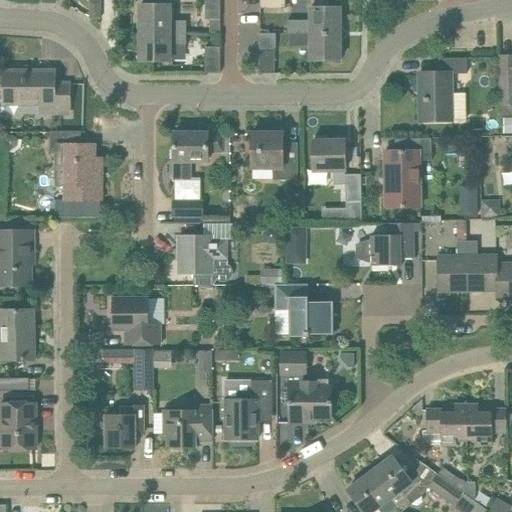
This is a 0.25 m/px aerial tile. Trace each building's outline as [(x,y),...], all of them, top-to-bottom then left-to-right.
[(101,19),(101,0),(89,0),(89,19),(101,19)] [(205,0),(205,19),(221,19),(220,0),(205,0)] [(260,0),(260,8),(286,8),(285,0),(260,0)] [(141,5),(141,33),(187,33),(187,21),(170,21),(170,5),(141,5)] [(288,22),(287,33),(290,33),(340,33),(340,7),(311,7),(311,22),(288,22)] [(187,33),(141,33),(140,61),(171,61),(170,45),(187,45),(187,33)] [(340,33),(290,33),(290,46),(311,46),(311,60),(340,60),(340,33)] [(205,73),(220,73),(221,47),(206,46),(205,73)] [(260,73),(265,73),(275,73),(276,48),(260,48),(260,73)] [(511,55),(500,56),(501,105),(511,105),(511,55)] [(440,73),(420,73),(420,121),(451,121),(450,75),(467,75),(467,58),(439,58),(440,73)] [(41,113),(69,113),(69,83),(54,83),(54,71),(4,71),(4,103),(41,103),(41,113)] [(81,132),(48,132),(48,151),(56,151),(56,184),(65,185),(65,200),(57,200),(57,218),(102,218),(103,158),(95,158),(95,144),(81,144),(81,132)] [(175,200),(198,200),(199,178),(190,178),(190,161),(208,161),(208,152),(223,152),(223,133),(175,132),(174,161),(175,161),(175,200)] [(252,133),(252,168),(283,168),(283,180),(298,180),(298,143),(283,143),(283,132),(252,132),(252,133)] [(315,141),(313,141),(314,173),(333,172),(334,185),(346,184),(346,201),(362,201),(361,174),(346,174),(345,140),(329,141),(329,136),(315,136),(315,141)] [(420,151),(385,151),(386,207),(421,206),(420,151)] [(477,198),(461,198),(461,215),(478,214),(477,198)] [(198,200),(175,200),(174,217),(202,217),(202,200),(198,200)] [(492,201),(482,201),(483,218),(500,217),(499,207),(492,201)] [(230,210),(218,210),(218,224),(230,224),(230,210)] [(415,258),(415,222),(390,222),(390,235),(372,235),(373,241),(369,241),(358,245),(358,257),(369,261),(373,261),(373,265),(402,265),(402,258),(415,258)] [(284,261),(304,261),(305,226),(285,225),(284,261)] [(31,252),(34,252),(34,230),(0,229),(0,285),(31,286),(31,252)] [(213,238),(177,237),(176,273),(191,273),(191,285),(213,285),(218,279),(222,281),(226,281),(230,279),(232,275),(233,270),(230,266),(226,264),(227,238),(213,238)] [(438,291),(466,291),(466,242),(456,242),(456,256),(438,256),(438,291)] [(466,291),(497,291),(497,263),(497,255),(476,255),(476,242),(466,242),(466,291)] [(511,263),(497,263),(497,291),(497,299),(511,298),(511,263)] [(261,283),(283,283),(283,268),(261,268),(261,283)] [(310,334),(334,334),(333,302),(308,302),(308,284),(276,284),(276,310),(290,310),(291,336),(310,336),(310,334)] [(125,330),(125,345),(161,345),(161,324),(149,324),(149,297),(113,297),(113,330),(125,330)] [(0,310),(1,360),(35,359),(34,310),(0,310)] [(136,349),(136,389),(154,389),(154,368),(153,350),(153,349),(136,349)] [(133,350),(113,350),(113,362),(133,362),(133,350)] [(153,350),(154,368),(172,368),(172,350),(153,350)] [(239,350),(215,350),(215,361),(239,361),(239,350)] [(212,351),(199,351),(199,371),(212,371),(212,351)] [(281,351),(281,387),(289,387),(289,423),(313,423),(313,418),(332,418),(332,386),(317,386),(317,381),(307,381),(307,351),(281,351)] [(30,378),(0,378),(0,389),(30,389),(30,378)] [(252,381),(252,400),(226,400),(226,439),(258,439),(258,415),(273,415),(273,381),(252,381)] [(2,402),(2,450),(36,450),(36,402),(2,402)] [(467,439),(467,404),(455,404),(455,409),(427,409),(427,431),(423,431),(423,445),(457,444),(457,439),(467,439)] [(479,404),(467,404),(467,439),(478,439),(478,444),(494,444),(494,432),(507,432),(507,408),(479,409),(479,404)] [(164,413),(165,434),(168,434),(168,447),(172,447),(172,450),(182,450),(182,447),(196,447),(196,440),(213,440),(213,405),(182,405),(182,410),(164,410),(164,413)] [(136,431),(144,431),(144,406),(121,406),(121,415),(106,415),(106,447),(136,447),(136,431)] [(393,456),(371,473),(390,499),(399,511),(402,511),(413,504),(417,505),(423,501),(423,496),(430,487),(414,475),(411,479),(393,456)] [(423,463),(414,475),(430,487),(454,504),(449,510),(451,511),(486,511),(488,510),(473,499),(466,495),(439,475),(438,474),(423,463)] [(443,468),(438,474),(439,475),(466,495),(466,482),(455,476),(443,468)] [(390,499),(371,473),(348,490),(364,511),(381,511),(378,508),(390,499)] [(466,482),(466,495),(473,499),(475,496),(475,482),(466,482)] [(511,504),(497,497),(493,505),(505,511),(509,511),(511,506),(511,504)]
